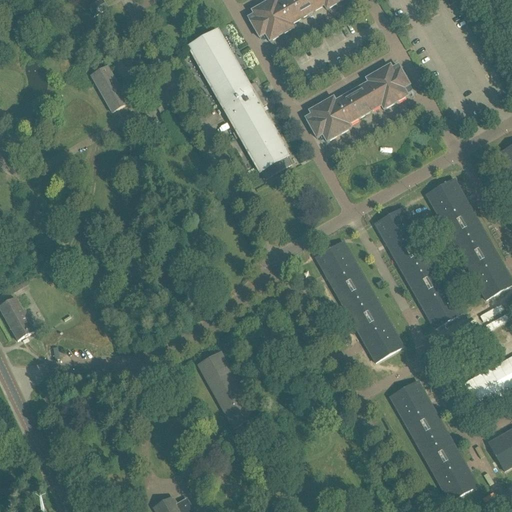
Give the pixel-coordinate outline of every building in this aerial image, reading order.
[(254,16),(249,19),(251,23),(250,23),(260,40),(266,36),(270,44),(294,30),(292,26),(303,20),(324,7),(327,11),(345,0),(282,0),(279,2),(277,0),(273,0),(252,12),(254,16)] [(102,2),(89,9),(94,18),(107,11),(102,2)] [(218,32),(188,49),(260,175),(262,174),(266,181),(292,166),(288,159),(289,158),(262,109),(267,106),(263,98),(260,100),(256,94),(259,92),(255,84),(249,87),(218,32)] [(419,58),(426,56),(424,49),(417,50),(419,58)] [(311,116),(306,120),(308,123),(307,124),(317,140),(323,137),(327,144),(351,130),(349,126),(382,108),(384,111),(408,97),(405,92),(411,89),(398,67),(392,70),(390,66),(366,80),(368,84),(350,94),(336,102),(334,99),(309,113),(311,116)] [(109,68),(91,78),(112,115),(130,105),(109,68)] [(511,148),(500,155),(511,175),(511,148)] [(511,282),(454,181),(426,197),(486,302),(511,287),(511,282)] [(403,210),(375,226),(435,332),(463,315),(403,210)] [(344,244),(316,260),(376,365),(404,349),(344,244)] [(16,300),(0,309),(0,310),(18,343),(22,340),(35,333),(16,300)] [(73,352),(82,345),(79,341),(70,349),(73,352)] [(220,355),(198,367),(234,430),(256,418),(239,389),(246,385),(244,380),(237,384),(220,355)] [(418,383),(390,399),(450,504),(478,488),(418,383)] [(511,431),(489,445),(505,473),(511,469),(511,431)] [(172,500),(155,510),(155,511),(192,511),(187,501),(176,507),(172,500)]
